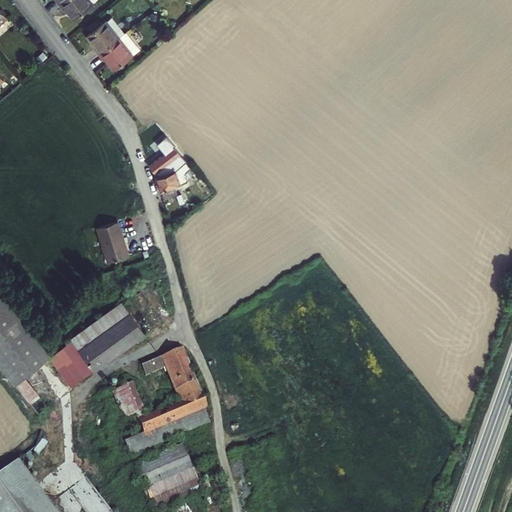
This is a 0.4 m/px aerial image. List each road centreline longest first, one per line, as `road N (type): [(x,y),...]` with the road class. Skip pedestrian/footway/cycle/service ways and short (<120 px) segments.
road 1 (unclassified): [(232,493),(219,415),(137,159),(114,114)]
road 2 (residential): [(114,114),(25,0)]
road 3 (secondary): [(463,511),(511,376)]
